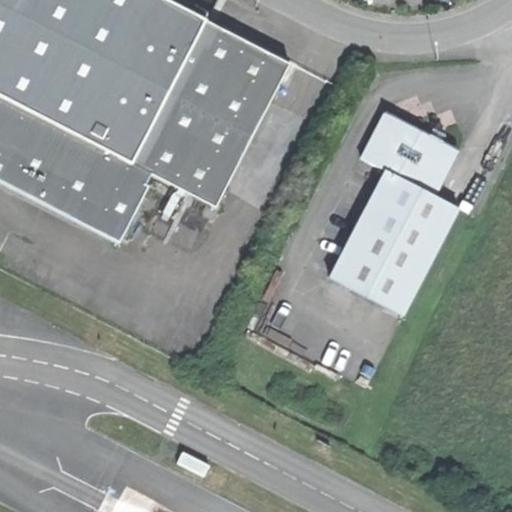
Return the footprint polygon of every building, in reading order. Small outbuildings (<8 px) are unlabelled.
[(176,0),(0,0),(0,89),(134,158),(158,112),(207,16),(176,0)] [(277,51),(207,16),(158,112),(206,136),(182,183),(204,194),(277,51)] [(0,178),(146,254),(182,183),(134,158),(0,89),(0,178)] [(364,155),(388,167),(436,191),(459,145),(418,124),(387,109),(364,155)] [(134,158),(182,183),(206,136),(158,112),(134,158)] [(334,274),(407,311),(461,203),(436,191),(388,167),(334,274)] [(16,299),(0,290),(0,319),(5,322),(16,299)]
